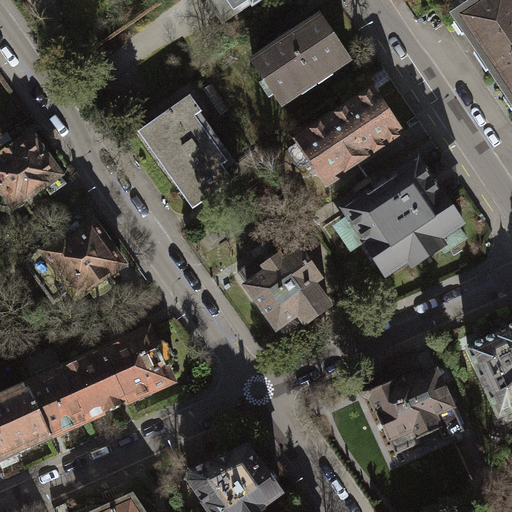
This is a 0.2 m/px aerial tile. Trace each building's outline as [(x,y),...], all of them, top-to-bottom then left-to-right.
[(203,0),(200,2),(211,18),(216,14),(222,23),(235,15),(242,10),(256,0),(203,0)] [(511,0),(462,0),(448,9),(511,105),(511,0)] [(322,9),(250,57),(266,80),(261,84),(270,97),(274,94),(283,107),(355,59),(322,9)] [(376,88),(295,140),(325,186),(406,134),(376,88)] [(138,132),(192,209),(233,181),(222,165),(227,161),(195,116),(201,111),(190,95),(138,132)] [(7,159),(0,164),(0,187),(14,207),(43,185),(50,195),(66,183),(30,135),(3,155),(7,159)] [(423,149),(337,205),(342,215),(331,223),(350,255),(364,246),(386,279),(411,263),(415,269),(444,251),(448,256),(476,237),(468,225),(475,221),(458,195),(455,197),(423,149)] [(40,249),(25,260),(55,302),(70,291),(77,301),(90,292),(94,297),(106,292),(114,283),(108,274),(124,263),(94,222),(78,233),(73,226),(62,234),(64,237),(47,249),(43,252),(40,249)] [(263,250),(236,271),(246,283),(249,288),(281,330),(302,314),(303,314),(310,323),(336,304),(320,284),(328,278),(302,243),(285,255),(282,251),(270,260),(263,250)] [(511,325),(465,347),(499,419),(511,419),(511,325)] [(116,334),(99,342),(126,401),(173,380),(166,367),(171,364),(173,358),(167,342),(160,340),(156,343),(150,329),(119,342),(116,334)] [(73,363),(64,367),(87,419),(126,401),(99,342),(70,355),(73,363)] [(64,367),(26,384),(49,436),(87,419),(64,367)] [(365,387),(362,390),(363,394),(366,398),(370,398),(395,453),(421,442),(419,438),(438,429),(443,440),(463,431),(436,370),(417,379),(413,370),(373,388),(370,386),(365,387)] [(0,395),(0,457),(49,436),(26,384),(0,395)] [(249,443),(195,468),(190,481),(210,511),(259,511),(288,492),(278,481),(280,472),(276,467),(269,467),(264,459),(261,460),(249,443)] [(147,511),(135,492),(88,511),(147,511)]
